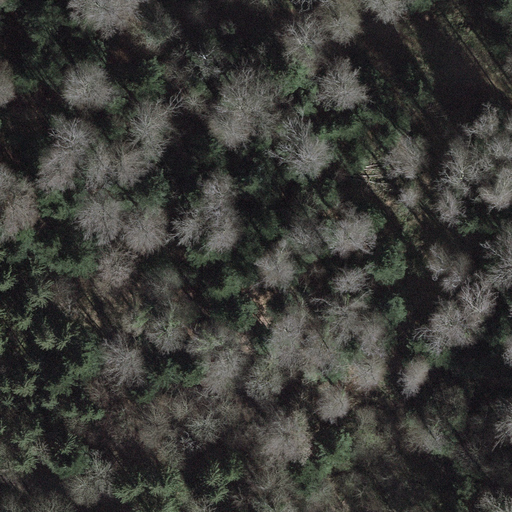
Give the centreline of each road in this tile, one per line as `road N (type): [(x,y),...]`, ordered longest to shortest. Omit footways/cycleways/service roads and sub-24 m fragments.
road 1 (track): [(213,0),(393,34),(473,67),(511,94)]
road 2 (track): [(0,486),(119,511)]
